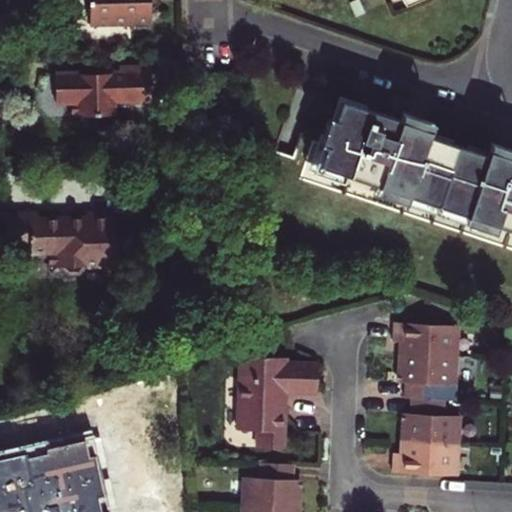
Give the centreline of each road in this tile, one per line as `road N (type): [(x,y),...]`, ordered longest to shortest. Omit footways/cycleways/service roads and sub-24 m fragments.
road 1 (residential): [(511,506),(342,494),(346,326)]
road 2 (residential): [(502,76),(434,81),(198,0)]
road 3 (residential): [(0,200),(109,193),(140,166)]
